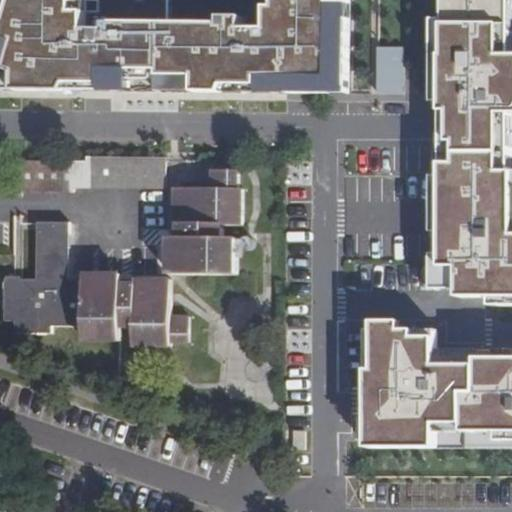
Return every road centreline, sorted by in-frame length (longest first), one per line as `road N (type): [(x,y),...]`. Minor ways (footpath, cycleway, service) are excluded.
road 1 (residential): [(321,511),(325,124)]
road 2 (residential): [(325,124),(0,122)]
road 3 (residential): [(301,511),(246,504),(0,428)]
